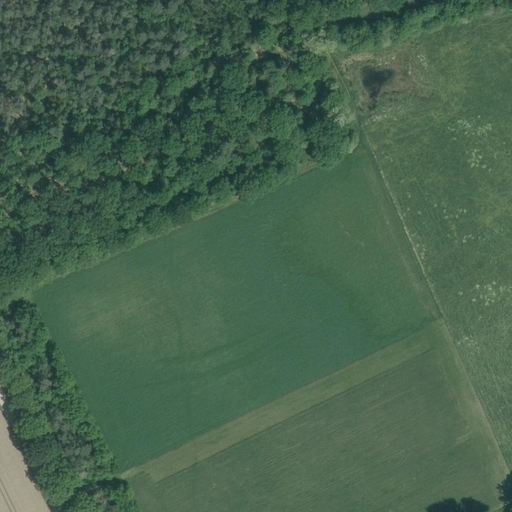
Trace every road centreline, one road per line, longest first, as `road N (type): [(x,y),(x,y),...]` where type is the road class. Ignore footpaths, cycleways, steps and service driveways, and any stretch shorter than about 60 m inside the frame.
road 1 (track): [(213,54),(276,22),(379,0)]
road 2 (track): [(305,13),(362,144)]
